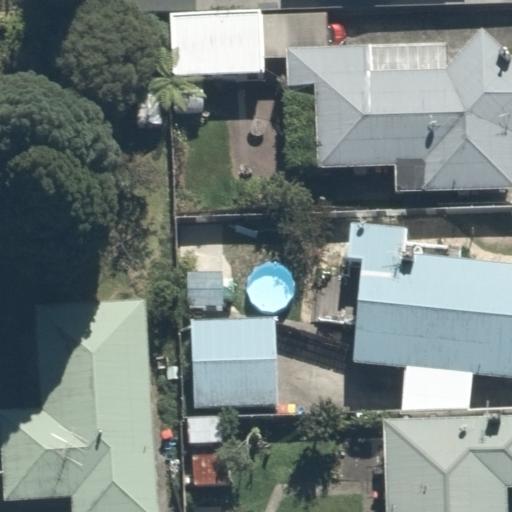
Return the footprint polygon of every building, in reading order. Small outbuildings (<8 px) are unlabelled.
[(200,0),(98,0),(99,16),(201,13),(200,0)] [(259,17),(179,19),(180,95),(260,93),(259,17)] [(511,64),(477,34),(436,72),(292,68),(289,184),(403,188),(403,206),(511,197),(511,64)] [(511,376),(511,263),(406,251),(409,229),(352,222),(346,258),(362,261),(352,362),(405,368),(401,410),(468,411),(474,373),(511,376)] [(276,317),(190,319),(193,408),(278,406),(276,317)] [(165,511),(160,322),(48,326),(51,417),(5,418),(8,511),(165,511)] [(511,415),(383,419),(385,511),(507,511),(507,487),(511,487),(511,415)]
